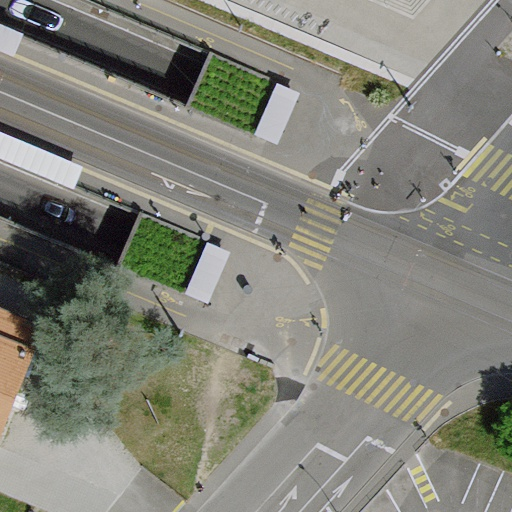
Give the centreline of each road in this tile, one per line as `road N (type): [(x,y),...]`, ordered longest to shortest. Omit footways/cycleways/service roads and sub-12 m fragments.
road 1 (primary): [(511,251),(199,80),(6,0)]
road 2 (primary): [(0,187),(129,240),(511,359)]
road 3 (tertiary): [(448,282),(0,91)]
road 4 (unclassified): [(448,282),(379,386),(271,511)]
road 5 (residential): [(448,282),(511,171)]
